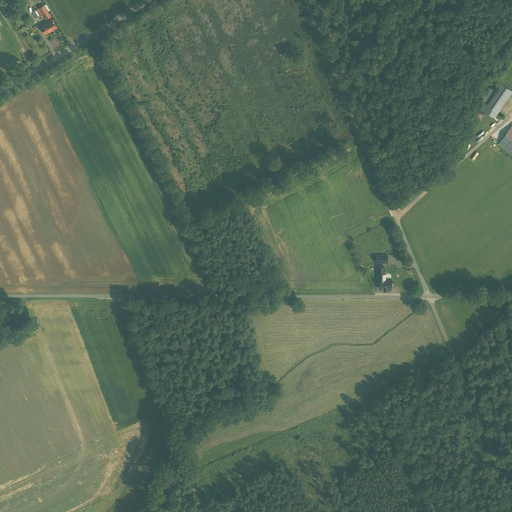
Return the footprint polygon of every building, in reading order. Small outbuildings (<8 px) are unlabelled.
[(44,5),(37,8),(41,14),(43,13),(46,19),(50,16),(44,5)] [(51,19),(40,25),(45,34),(56,27),(51,19)] [(511,90),(503,84),(487,107),(484,111),(494,117),(511,91),(511,90)] [(511,126),(499,143),(511,152),(511,126)] [(387,268),(378,268),(378,281),(381,281),(381,289),(396,290),(396,284),(392,284),(393,279),(387,278),(387,268)]
